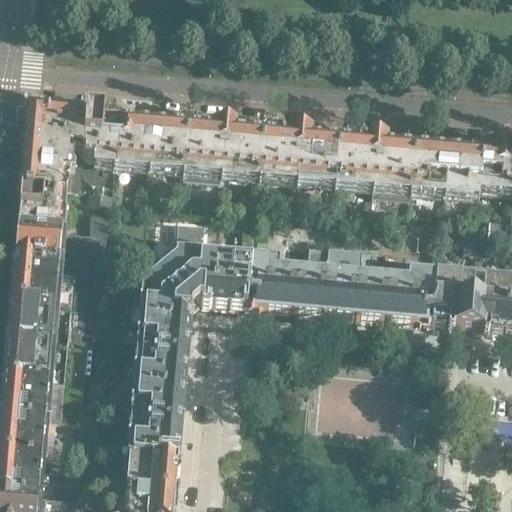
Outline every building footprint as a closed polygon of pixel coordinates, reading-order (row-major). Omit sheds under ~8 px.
[(78,157),(82,121),(27,116),(25,145),(56,147),(66,157),(70,156),(78,157)] [(111,171),(116,124),(82,121),(78,157),(82,164),(90,165),(90,169),(111,171)] [(145,174),(150,127),(116,124),(111,171),(145,174)] [(179,177),(184,131),(150,127),(145,174),(179,177)] [(217,180),(222,134),(222,132),(216,132),(215,133),(184,131),(179,177),(217,180)] [(256,184),(260,143),(237,141),(237,135),(234,135),(234,134),(234,133),(222,132),(222,134),(217,180),(256,184)] [(292,187),(297,141),(297,139),(292,139),(291,139),(291,140),(288,140),(287,145),(260,143),(256,184),(292,187)] [(329,190),(333,149),(313,147),(313,142),(310,142),(310,141),(309,140),(297,139),(297,141),(292,187),(329,190)] [(64,171),(66,157),(56,147),(25,145),(22,175),(67,179),(67,171),(64,171)] [(367,194),(371,147),(371,146),(367,145),(367,146),(367,147),(363,147),(363,152),(333,149),(329,190),(326,222),(364,225),(365,214),(367,194)] [(405,197),(409,156),(388,154),(389,149),(385,149),(385,147),(371,146),(371,147),(367,194),(405,197)] [(510,202),(511,178),(511,154),(481,151),(481,162),(478,162),(475,199),(510,202)] [(440,200),(444,159),(409,156),(405,197),(440,200)] [(475,199),(478,162),(444,159),(440,200),(475,203),(475,199)] [(65,197),(67,179),(22,175),(19,204),(61,208),(61,196),(65,197)] [(108,212),(109,200),(96,199),(95,211),(108,212)] [(142,215),(143,204),(130,203),(129,214),(142,215)] [(62,238),(63,220),(60,219),(61,208),(19,204),(17,233),(62,238)] [(152,216),(153,205),(143,204),(142,215),(141,215),(152,216)] [(289,218),(290,207),(279,206),(278,217),(289,218)] [(302,220),(303,208),(290,207),(289,218),(302,220)] [(213,222),(214,210),(202,209),(201,221),(213,222)] [(223,223),(224,211),(214,210),(213,222),(223,223)] [(106,224),(108,212),(95,211),(94,223),(106,224)] [(375,226),(376,215),(365,214),(364,225),(375,226)] [(437,232),(438,219),(425,218),(424,231),(437,232)] [(449,245),(450,233),(437,232),(436,243),(449,245)] [(79,240),(60,238),(17,234),(14,269),(10,273),(13,273),(56,276),(75,278),(79,240)] [(506,250),(507,239),(494,237),(493,249),(506,250)] [(428,333),(433,286),(433,281),(405,278),(404,287),(367,284),(369,260),(315,255),(313,279),(276,276),(277,268),(248,265),(248,267),(243,317),(428,333)] [(209,314),(213,270),(198,269),(198,263),(178,261),(177,267),(151,289),(144,288),(142,311),(147,312),(146,328),(189,332),(191,330),(192,323),(190,321),(190,319),(197,313),(200,313),(201,315),(208,316),(210,314),(209,314)] [(243,317),(248,267),(229,266),(228,272),(213,270),(209,314),(210,314),(243,317)] [(53,314),(56,276),(13,273),(10,273),(13,278),(10,310),(53,314)] [(98,318),(101,286),(101,280),(82,279),(79,316),(98,318)] [(466,337),(471,285),(455,284),(455,288),(433,286),(428,333),(446,335),(448,337),(451,337),(453,336),(466,337)] [(504,340),(508,293),(486,291),(486,286),(471,285),(466,337),(481,338),(482,338),(483,340),(486,341),(488,339),(504,340)] [(50,351),(53,314),(10,310),(7,344),(3,348),(7,347),(50,351)] [(94,355),(97,324),(98,318),(79,316),(75,354),(94,355)] [(186,366),(189,332),(146,328),(144,345),(139,344),(137,361),(186,366)] [(46,390),(50,351),(7,347),(3,348),(6,353),(3,386),(46,390)] [(183,400),(185,376),(186,366),(137,361),(135,381),(141,381),(140,395),(183,400)] [(0,423),(43,427),(46,390),(3,386),(0,419),(0,423)] [(180,434),(183,401),(183,400),(140,395),(138,412),(133,411),(131,429),(180,434)] [(0,461),(39,465),(43,427),(0,423),(0,461)] [(176,468),(180,434),(131,429),(129,450),(135,450),(134,464),(176,468)] [(0,500),(36,504),(39,465),(0,461),(0,500)] [(176,484),(178,482),(179,477),(176,474),(176,468),(134,464),(130,498),(173,502),(175,484),(176,484)] [(172,511),(173,502),(130,498),(129,511),(172,511)] [(34,511),(36,504),(0,500),(0,511),(34,511)]
